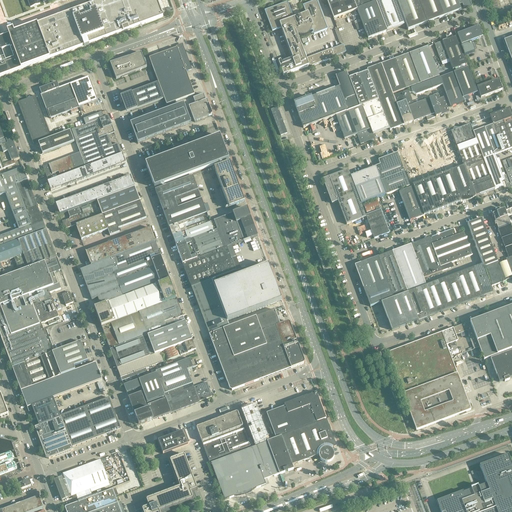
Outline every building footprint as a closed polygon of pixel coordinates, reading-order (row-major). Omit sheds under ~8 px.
[(22,12),(18,0),(1,0),(7,16),(22,12)] [(104,0),(93,4),(106,38),(163,17),(156,0),(104,0)] [(172,10),(168,0),(160,0),(166,12),(172,10)] [(306,13),(308,13),(313,25),(311,26),(312,31),(314,34),(327,29),(317,0),(303,6),(306,13)] [(326,0),(334,19),(357,10),(356,8),(353,0),(326,0)] [(375,0),(377,4),(387,32),(405,25),(395,0),(375,0)] [(396,0),(408,30),(427,23),(461,11),(470,7),(467,0),(396,0)] [(506,0),(496,0),(503,17),(511,14),(506,0)] [(91,5),(37,25),(49,59),(106,38),(93,4),(93,2),(90,3),(91,5)] [(287,2),(264,11),(272,31),(281,28),(279,23),(293,18),(287,2)] [(375,2),(357,9),(368,39),(387,32),(377,4),(375,2)] [(293,18),(279,23),(281,28),(293,59),(282,63),(281,60),(278,61),(279,63),(279,64),(283,75),(307,66),(308,65),(306,59),(297,36),(300,35),(300,36),(301,36),(303,36),(304,36),(306,36),(307,35),(308,34),(309,34),(309,33),(310,32),(312,31),(311,26),(313,25),(308,13),(306,13),(293,18)] [(13,30),(8,32),(9,35),(8,35),(21,69),(49,59),(37,25),(15,33),(14,33),(13,30)] [(478,26),(457,34),(461,45),(462,45),(469,42),(478,39),(478,38),(480,38),(480,37),(481,37),(481,36),(479,33),(481,32),(478,26)] [(8,35),(0,38),(0,76),(21,69),(8,35)] [(456,36),(442,42),(449,60),(452,70),(466,65),(456,36)] [(448,59),(442,42),(434,44),(441,62),(448,59)] [(469,42),(462,45),(463,46),(461,46),(464,56),(475,52),(474,51),(473,51),(471,43),(471,42),(469,43),(469,42)] [(182,44),(176,46),(176,48),(177,48),(186,72),(192,70),(182,44)] [(343,45),(331,49),(334,56),(346,52),(343,45)] [(428,47),(409,54),(420,84),(439,77),(428,47)] [(177,48),(176,48),(149,58),(166,105),(194,95),(186,72),(177,48)] [(306,59),(308,65),(309,65),(310,67),(334,58),(334,56),(331,49),(306,59)] [(110,64),(110,65),(116,79),(121,77),(122,78),(136,72),(135,72),(147,67),(141,53),(131,57),(110,64)] [(409,54),(395,59),(406,89),(420,84),(409,54)] [(395,59),(381,64),(392,94),(406,89),(395,59)] [(367,70),(368,71),(378,100),(392,95),(392,94),(381,64),(367,70)] [(467,68),(454,73),(463,98),(476,93),(476,91),(467,68)] [(438,74),(440,78),(453,73),(452,69),(438,74)] [(368,71),(358,75),(369,104),(378,100),(368,71)] [(340,87),(339,87),(348,111),(348,112),(360,107),(349,78),(346,73),(336,77),(340,87)] [(439,78),(442,85),(450,107),(464,102),(454,73),(439,78)] [(358,75),(349,78),(360,107),(362,106),(369,104),(358,75)] [(89,77),(70,84),(79,108),(97,101),(89,77)] [(439,78),(429,81),(432,89),(442,85),(439,78)] [(502,90),(498,79),(477,87),(481,98),(502,90)] [(432,89),(429,81),(411,88),(412,92),(416,95),(432,89)] [(40,89),(42,95),(40,95),(49,118),(50,118),(79,108),(70,84),(59,88),(57,83),(57,82),(57,83),(40,89)] [(163,100),(157,83),(121,97),(120,97),(121,99),(126,113),(163,100)] [(311,97),(315,107),(320,121),(335,116),(348,111),(339,87),(311,97)] [(402,93),(393,96),(401,118),(410,114),(408,107),(413,105),(408,91),(402,93)] [(193,99),(195,104),(205,101),(203,95),(193,99)] [(392,95),(378,100),(389,128),(390,130),(404,125),(401,118),(393,96),(392,95)] [(19,107),(37,101),(35,96),(31,98),(27,99),(26,99),(18,103),(19,107)] [(437,96),(434,98),(441,116),(449,113),(443,98),(439,100),(437,96)] [(294,103),(298,113),(315,107),(311,97),(294,103)] [(433,97),(429,99),(434,114),(436,117),(441,116),(434,98),(434,97),(433,97)] [(413,105),(408,107),(410,114),(413,122),(426,117),(427,120),(436,117),(434,114),(429,99),(413,105)] [(195,104),(189,107),(194,122),(212,116),(212,115),(211,113),(210,111),(211,111),(210,111),(210,109),(209,109),(209,107),(208,105),(207,103),(208,103),(207,103),(207,101),(207,100),(205,101),(195,104)] [(369,104),(362,106),(371,130),(375,139),(376,138),(375,133),(389,128),(378,100),(369,104)] [(21,112),(39,105),(37,101),(19,107),(21,112)] [(130,124),(134,134),(138,144),(191,124),(183,104),(130,124)] [(23,117),(41,110),(39,105),(21,112),(23,117)] [(348,112),(357,135),(371,130),(362,106),(360,107),(348,112)] [(287,133),(278,107),(271,110),(280,136),(287,133)] [(315,107),(298,113),(297,114),(303,128),(320,121),(315,107)] [(493,124),(484,128),(491,146),(494,155),(511,147),(511,116),(509,109),(490,117),(493,124)] [(42,115),(41,110),(23,117),(25,121),(42,115)] [(104,118),(108,117),(106,111),(102,113),(96,115),(98,121),(104,118)] [(348,111),(335,116),(344,139),(357,135),(348,112),(348,111)] [(410,114),(401,118),(404,125),(413,122),(410,114)] [(26,126),(44,119),(42,115),(25,121),(26,126)] [(112,126),(108,117),(104,118),(98,121),(96,115),(84,120),(86,125),(74,129),(71,130),(75,140),(78,139),(89,134),(90,135),(97,132),(103,129),(112,126)] [(46,124),(44,119),(26,126),(28,131),(46,124)] [(30,135),(48,129),(46,124),(28,131),(30,135)] [(451,132),(454,141),(455,141),(459,152),(469,149),(478,145),(473,132),(470,124),(451,132)] [(108,135),(115,133),(112,126),(103,129),(97,132),(99,138),(108,135)] [(473,132),(478,145),(479,149),(481,153),(481,155),(482,157),(483,159),(494,155),(491,146),(484,128),(473,132)] [(32,140),(49,133),(48,129),(30,135),(32,140)] [(371,130),(357,135),(360,144),(374,139),(375,139),(371,130)] [(51,138),(38,143),(40,147),(39,147),(40,149),(42,154),(74,142),(70,131),(51,138)] [(78,139),(75,140),(85,167),(107,158),(99,138),(97,132),(90,135),(89,134),(78,139)] [(405,149),(400,151),(402,156),(413,185),(418,183),(431,178),(450,171),(464,166),(460,155),(458,153),(454,141),(451,132),(405,149)] [(51,138),(49,133),(32,140),(33,145),(34,145),(38,143),(51,138)] [(108,135),(99,138),(107,158),(122,153),(118,144),(112,146),(108,135)] [(154,188),(229,160),(220,136),(214,138),(213,136),(188,145),(189,147),(145,164),(154,188)] [(19,159),(11,138),(6,140),(7,144),(1,147),(3,154),(8,152),(11,162),(14,161),(19,159)] [(3,139),(0,140),(0,156),(5,169),(12,166),(15,165),(14,161),(11,162),(8,152),(3,154),(1,147),(7,144),(6,140),(4,141),(3,139)] [(74,142),(42,154),(47,165),(79,153),(74,142)] [(79,153),(49,165),(53,175),(56,174),(55,173),(59,172),(60,176),(85,167),(79,153)] [(380,165),(375,167),(381,181),(386,195),(409,186),(404,172),(397,153),(378,160),(380,165)] [(122,154),(117,156),(120,165),(126,163),(122,154)] [(483,159),(483,160),(485,164),(486,168),(488,172),(489,175),(489,177),(490,179),(492,183),(494,188),(494,189),(503,186),(501,181),(504,180),(503,176),(494,155),(483,159)] [(117,156),(111,158),(115,167),(120,165),(117,156)] [(511,157),(502,162),(507,174),(503,176),(504,180),(508,189),(511,187),(511,157)] [(111,158),(106,160),(110,169),(115,167),(111,158)] [(106,160),(101,162),(104,171),(110,169),(106,160)] [(101,162),(95,164),(99,173),(104,171),(101,162)] [(230,162),(214,168),(229,207),(244,201),(230,162)] [(95,164),(90,166),(94,175),(99,173),(95,164)] [(49,165),(43,167),(44,170),(44,173),(45,173),(47,177),(53,175),(49,165)] [(90,166),(85,168),(88,177),(94,175),(90,166)] [(464,166),(450,171),(461,202),(462,202),(464,202),(466,202),(468,201),(471,200),(473,199),(475,197),(476,196),(475,196),(464,167),(464,166)] [(375,167),(350,177),(361,204),(386,195),(375,167)] [(23,168),(0,176),(0,195),(5,194),(18,229),(1,236),(0,236),(0,247),(18,241),(34,235),(33,233),(32,230),(32,229),(31,226),(28,219),(28,218),(16,185),(27,180),(23,168)] [(85,168),(79,170),(83,179),(88,177),(85,168)] [(79,170),(74,172),(78,181),(83,179),(79,170)] [(348,170),(329,177),(323,180),(332,204),(338,201),(346,225),(366,218),(357,194),(348,170)] [(450,171),(431,178),(442,209),(461,202),(457,190),(450,171)] [(74,172),(69,174),(72,183),(78,181),(74,172)] [(69,174),(63,176),(67,185),(72,183),(69,174)] [(63,176),(58,178),(61,187),(67,185),(63,176)] [(130,176),(125,178),(129,189),(134,187),(130,176)] [(193,176),(155,190),(160,204),(175,199),(198,190),(193,176)] [(58,178),(53,180),(56,189),(61,187),(58,178)] [(125,178),(120,180),(124,191),(129,189),(125,178)] [(412,185),(413,186),(417,196),(424,216),(428,214),(442,209),(431,178),(418,183),(413,185),(412,185)] [(27,180),(16,185),(28,218),(28,219),(31,226),(32,229),(32,230),(33,233),(46,229),(27,180)] [(53,180),(47,182),(51,191),(56,189),(53,180)] [(120,180),(114,182),(118,193),(124,191),(120,180)] [(114,182),(109,184),(113,195),(118,193),(114,182)] [(492,183),(483,186),(485,191),(494,188),(492,183)] [(109,184),(104,186),(108,197),(113,195),(109,184)] [(104,186),(98,188),(102,199),(108,197),(104,186)] [(413,186),(399,192),(410,221),(424,216),(417,196),(414,190),(413,186)] [(125,191),(97,201),(102,215),(140,201),(135,187),(125,191)] [(98,188),(93,190),(97,201),(102,199),(98,188)] [(494,188),(485,191),(487,197),(496,193),(494,189),(494,188)] [(93,190),(88,192),(92,203),(97,201),(93,190)] [(198,190),(175,199),(178,208),(201,199),(198,190)] [(88,192),(82,194),(86,205),(92,203),(88,192)] [(82,194),(77,196),(81,207),(86,205),(82,194)] [(77,196),(72,198),(76,209),(81,207),(77,196)] [(72,198),(66,200),(70,211),(76,209),(72,198)] [(175,199),(160,204),(164,213),(178,208),(175,199)] [(178,208),(164,213),(169,227),(207,213),(201,199),(178,208)] [(376,199),(363,204),(367,215),(380,210),(376,199)] [(66,200),(61,202),(65,213),(70,211),(66,200)] [(102,215),(108,230),(110,236),(119,232),(118,229),(146,218),(145,214),(140,201),(102,215)] [(61,202),(56,204),(60,215),(65,213),(61,202)] [(73,210),(68,212),(70,218),(83,213),(89,211),(91,210),(89,205),(82,208),(81,207),(73,210)] [(247,208),(214,221),(217,230),(218,230),(225,248),(227,247),(257,236),(250,217),(247,208)] [(504,210),(492,214),(492,215),(492,218),(494,218),(495,221),(507,217),(506,215),(504,210)] [(70,219),(62,222),(65,229),(75,225),(82,223),(82,222),(89,220),(91,219),(89,211),(83,213),(70,218),(70,219)] [(380,211),(365,216),(374,239),(389,233),(380,211)] [(207,213),(169,227),(172,236),(210,222),(207,213)] [(102,215),(95,218),(101,233),(108,230),(102,215)] [(510,224),(507,217),(495,221),(495,222),(494,223),(495,225),(496,225),(498,229),(510,224)] [(95,218),(91,219),(89,220),(94,235),(101,233),(95,218)] [(481,219),(467,224),(483,267),(484,267),(498,262),(481,219)] [(82,222),(82,223),(88,237),(94,235),(89,220),(82,222)] [(210,222),(172,236),(176,245),(213,231),(210,222)] [(82,223),(75,225),(81,240),(88,237),(82,223)] [(511,232),(509,225),(498,229),(508,258),(511,256),(511,232)] [(150,228),(143,230),(148,245),(155,242),(150,228)] [(19,273),(29,269),(45,263),(57,259),(46,229),(33,233),(34,235),(18,241),(23,255),(14,258),(19,273)] [(432,244),(456,236),(455,235),(456,233),(454,229),(453,229),(440,233),(437,232),(436,235),(432,237),(431,238),(429,238),(432,244)] [(143,230),(137,233),(143,247),(148,245),(143,230)] [(213,231),(176,245),(183,264),(225,248),(218,230),(217,230),(213,231)] [(137,233),(131,235),(136,249),(143,247),(137,233)] [(464,233),(456,236),(432,244),(440,267),(451,263),(472,255),(469,247),(470,246),(468,245),(467,240),(467,238),(466,237),(464,233)] [(131,235),(124,237),(130,252),(136,249),(131,235)] [(124,237),(118,240),(123,254),(130,252),(124,237)] [(429,238),(411,245),(424,281),(427,280),(426,277),(442,271),(440,267),(432,244),(429,238)] [(118,240),(112,242),(117,256),(123,254),(118,240)] [(18,241),(0,247),(0,263),(23,255),(18,241)] [(112,242),(105,244),(111,259),(114,258),(117,256),(112,242)] [(117,256),(114,258),(117,265),(119,271),(115,273),(115,274),(118,282),(120,289),(123,297),(169,280),(155,242),(148,245),(143,247),(136,249),(130,252),(123,254),(117,256)] [(105,244),(99,247),(104,261),(111,259),(105,244)] [(411,245),(392,252),(407,293),(416,289),(426,286),(424,281),(411,245)] [(99,247),(92,249),(98,264),(104,261),(99,247)] [(225,248),(183,264),(191,287),(212,280),(233,272),(236,271),(227,247),(225,248)] [(92,249),(85,252),(91,266),(98,264),(92,249)] [(392,252),(378,257),(393,298),(407,293),(392,252)] [(355,266),(370,307),(381,303),(393,298),(378,257),(355,266)] [(91,266),(80,270),(83,278),(117,265),(114,258),(111,259),(104,261),(98,264),(91,266)] [(29,269),(19,273),(29,296),(48,289),(58,285),(54,273),(61,270),(57,259),(49,261),(45,263),(29,269)] [(484,267),(491,286),(506,281),(505,281),(511,278),(511,276),(506,261),(499,264),(498,262),(484,267)] [(452,267),(451,263),(440,267),(442,271),(450,268),(450,267),(452,267)] [(117,265),(83,278),(85,284),(86,285),(115,274),(115,273),(119,271),(117,265)] [(281,301),(268,265),(214,286),(215,289),(217,294),(219,299),(220,303),(222,308),(224,313),(226,317),(227,321),(281,301)] [(482,265),(473,268),(483,296),(493,293),(482,265)] [(473,268),(463,272),(474,300),(483,296),(473,268)] [(463,272),(450,277),(460,305),(474,300),(463,272)] [(0,279),(0,305),(0,307),(29,296),(19,273),(0,279)] [(115,274),(86,285),(89,293),(118,282),(115,274)] [(450,277),(435,282),(446,310),(460,305),(450,277)] [(100,306),(94,308),(101,326),(110,323),(139,312),(172,300),(176,299),(169,280),(123,297),(100,305),(100,306)] [(193,292),(213,285),(212,280),(191,287),(193,292)] [(118,282),(89,293),(91,300),(120,289),(118,282)] [(426,286),(416,289),(427,318),(446,310),(435,282),(426,286)] [(58,285),(48,289),(49,294),(61,289),(59,284),(58,285)] [(195,297),(215,289),(214,286),(213,285),(193,292),(195,297)] [(48,289),(29,296),(40,325),(41,324),(48,322),(49,325),(56,322),(55,319),(59,318),(49,294),(48,289)] [(120,289),(91,300),(97,298),(100,306),(100,305),(123,297),(120,289)] [(197,302),(217,294),(215,289),(195,297),(197,302)] [(416,289),(407,293),(418,321),(427,318),(416,289)] [(69,292),(62,295),(66,305),(73,303),(69,292)] [(407,293),(393,298),(381,303),(392,331),(416,322),(418,321),(407,293)] [(198,306),(219,299),(217,294),(197,302),(198,306)] [(40,325),(29,296),(0,307),(11,336),(40,325)] [(172,300),(139,312),(148,336),(166,328),(164,322),(173,319),(174,320),(183,316),(176,299),(172,300)] [(200,311),(220,303),(219,299),(198,306),(200,311)] [(202,316),(222,308),(220,303),(200,311),(202,316)] [(0,307),(0,306),(0,333),(2,339),(11,336),(0,307)] [(511,306),(470,322),(484,360),(511,349),(511,306)] [(204,320),(224,313),(222,308),(202,316),(204,320)] [(223,329),(209,334),(230,390),(231,390),(232,391),(259,381),(291,369),(303,364),(303,363),(304,362),(304,361),(290,322),(289,322),(288,322),(288,321),(280,324),(274,310),(265,314),(256,317),(251,319),(229,327),(223,329)] [(139,312),(110,323),(119,347),(143,338),(148,336),(139,312)] [(205,325),(226,317),(224,313),(204,320),(205,325)] [(173,319),(164,322),(166,328),(185,322),(183,316),(174,320),(173,319)] [(58,325),(47,329),(56,352),(87,340),(80,320),(79,317),(70,320),(58,325)] [(207,330),(227,322),(227,321),(226,317),(205,325),(207,330)] [(166,328),(148,336),(152,347),(155,354),(160,353),(176,346),(177,346),(192,341),(185,322),(166,328)] [(209,334),(229,327),(227,322),(207,330),(209,334)] [(469,322),(453,328),(456,335),(467,331),(474,349),(479,347),(469,322)] [(101,326),(110,350),(119,347),(110,323),(101,326)] [(2,339),(1,339),(7,353),(9,358),(43,346),(46,355),(52,353),(41,324),(40,325),(11,336),(2,339)] [(453,328),(387,353),(403,394),(457,374),(446,345),(458,341),(456,335),(453,328)] [(119,347),(110,350),(117,369),(150,356),(147,349),(143,338),(119,347)] [(178,350),(179,353),(180,355),(195,350),(192,341),(177,346),(178,350)] [(56,352),(52,353),(61,376),(75,370),(74,366),(88,361),(81,342),(56,352)] [(24,363),(40,357),(46,355),(43,346),(9,358),(12,368),(24,363)] [(176,346),(162,352),(166,361),(180,356),(179,353),(178,350),(176,346)] [(511,350),(490,359),(499,382),(504,380),(505,382),(510,380),(509,378),(511,377),(511,350)] [(49,380),(61,376),(52,353),(46,355),(40,357),(49,380)] [(150,356),(117,369),(121,378),(122,381),(146,372),(144,369),(163,362),(160,353),(155,354),(150,356)] [(24,363),(32,387),(49,380),(40,357),(24,363)] [(185,360),(182,362),(185,371),(187,370),(197,366),(195,360),(191,362),(189,359),(185,360)] [(182,362),(156,371),(156,374),(159,380),(185,371),(182,362)] [(12,368),(21,391),(32,387),(24,363),(12,368)] [(61,376),(49,380),(32,387),(21,391),(27,408),(31,406),(102,380),(96,363),(75,370),(61,376)] [(185,371),(159,380),(164,394),(168,392),(173,391),(178,389),(182,387),(192,383),(187,370),(185,371)] [(164,394),(159,380),(156,374),(141,379),(139,380),(124,386),(126,393),(141,388),(143,392),(147,403),(165,397),(164,394)] [(457,374),(403,394),(416,430),(471,410),(457,374)] [(207,383),(194,387),(199,402),(212,397),(209,390),(210,389),(209,386),(208,386),(207,383)] [(190,406),(184,391),(182,387),(178,389),(185,408),(190,406)] [(199,402),(194,387),(189,389),(194,405),(199,403),(199,402)] [(185,408),(178,389),(173,391),(180,410),(185,408)] [(194,405),(189,389),(184,391),(190,406),(194,405)] [(180,410),(173,391),(168,392),(176,412),(180,410)] [(136,419),(137,421),(138,426),(140,425),(141,424),(171,413),(165,397),(147,404),(143,392),(128,398),(136,419)] [(176,412),(168,392),(164,394),(165,397),(171,413),(176,412)] [(316,393),(284,405),(285,406),(288,414),(310,405),(317,423),(326,420),(316,393)] [(0,394),(0,417),(8,415),(1,394),(0,394)] [(86,406),(60,416),(61,417),(72,447),(97,438),(121,429),(109,398),(86,406)] [(285,406),(266,413),(276,439),(281,437),(317,423),(310,405),(288,414),(285,406)] [(196,427),(195,428),(200,440),(203,446),(209,462),(250,446),(248,440),(245,432),(245,430),(238,413),(237,413),(236,412),(230,415),(220,418),(214,421),(213,421),(210,422),(203,425),(206,432),(199,434),(197,427),(196,428),(196,427)] [(61,417),(34,427),(46,458),(49,459),(73,450),(72,447),(61,417)] [(317,423),(281,437),(292,465),(316,456),(317,458),(319,458),(321,460),(322,461),(324,462),(326,463),(328,462),(330,461),(332,460),(333,459),(334,457),(334,455),(334,454),(334,452),(333,451),(332,450),(331,449),(333,447),(333,448),(336,447),(326,420),(317,423)] [(158,441),(163,454),(189,444),(184,431),(158,441)] [(256,446),(266,473),(262,474),(264,480),(279,475),(267,442),(264,443),(261,437),(257,439),(259,445),(256,446)] [(276,439),(267,442),(279,475),(293,469),(292,465),(281,437),(276,439)] [(256,446),(211,463),(217,479),(225,500),(234,497),(237,496),(241,496),(244,495),(248,494),(251,492),(254,490),(256,488),(266,485),(264,480),(262,474),(266,473),(256,446)] [(13,448),(0,452),(0,475),(21,468),(13,448)] [(511,511),(511,465),(508,455),(492,461),(484,464),(480,466),(485,480),(486,483),(486,484),(479,487),(478,487),(478,486),(478,485),(476,486),(473,488),(473,487),(470,488),(471,488),(471,490),(463,493),(463,491),(461,492),(458,493),(451,496),(437,501),(438,506),(440,511),(511,511)] [(143,511),(165,511),(168,511),(167,510),(166,510),(166,509),(172,507),(172,506),(173,506),(179,504),(185,502),(185,501),(186,501),(192,499),(192,498),(193,498),(191,492),(196,490),(197,490),(197,489),(195,483),(194,483),(194,482),(192,476),(192,475),(190,469),(185,456),(170,461),(172,467),(173,467),(173,468),(175,474),(175,475),(177,481),(178,481),(180,487),(174,489),(174,490),(173,490),(167,492),(166,492),(160,494),(160,495),(154,497),(153,497),(147,499),(147,500),(146,500),(147,500),(146,501),(149,506),(146,508),(142,509),(142,510),(143,511)] [(61,475),(62,478),(69,497),(108,482),(100,460),(61,475)] [(59,479),(54,481),(62,500),(69,497),(62,478),(61,475),(58,476),(59,479)] [(22,483),(17,485),(20,490),(22,489),(31,486),(29,480),(22,483)] [(65,508),(66,511),(124,511),(121,503),(118,504),(118,503),(113,490),(112,490),(99,495),(98,495),(79,502),(78,502),(65,507),(65,508)] [(39,496),(2,510),(2,511),(38,511),(44,510),(39,496)]
